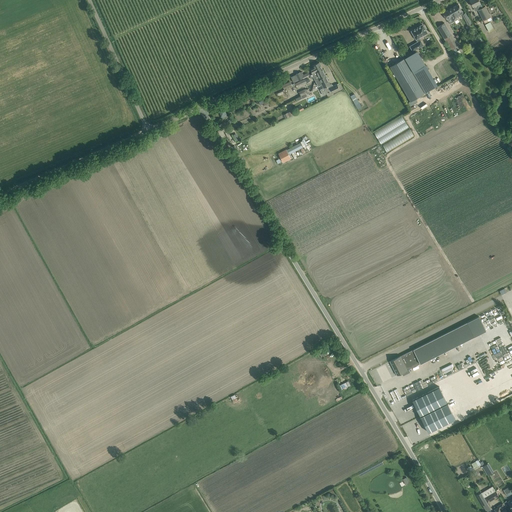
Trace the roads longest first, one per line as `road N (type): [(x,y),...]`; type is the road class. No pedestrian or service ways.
road 1 (unclassified): [(443,511),(204,108)]
road 2 (unclassified): [(204,108),(444,0)]
road 3 (unknown): [(386,156),(414,139),(409,113),(462,82),(420,10)]
road 4 (unclassified): [(0,196),(148,132)]
road 5 (unclassified): [(148,132),(89,0)]
road 6 (unknown): [(371,389),(494,333)]
